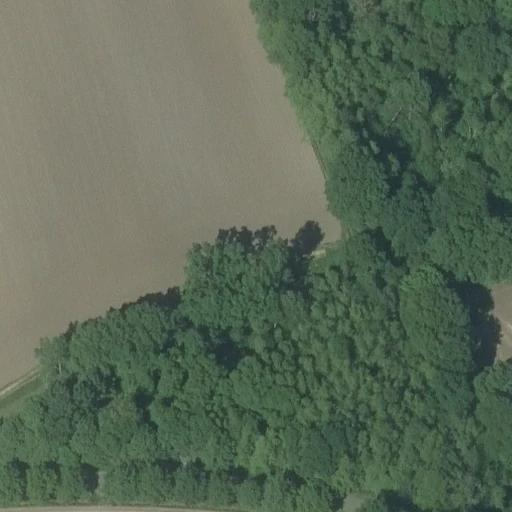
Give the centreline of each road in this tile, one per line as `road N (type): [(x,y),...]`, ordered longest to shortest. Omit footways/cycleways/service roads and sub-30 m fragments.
road 1 (track): [(511,240),(240,296),(140,338),(0,417)]
road 2 (unclassified): [(374,511),(165,483),(0,484)]
